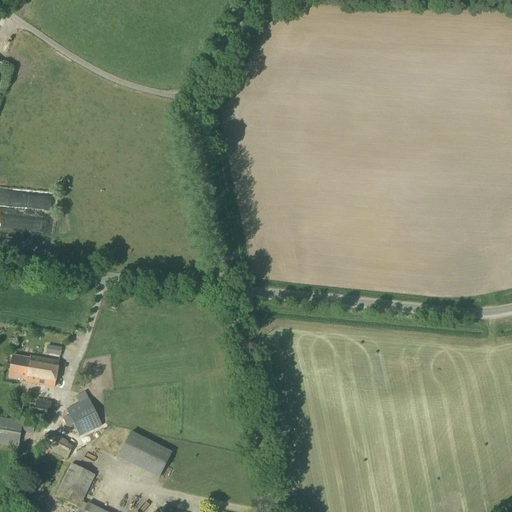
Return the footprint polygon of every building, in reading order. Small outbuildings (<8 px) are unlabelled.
[(47,346),(46,354),(60,356),(61,348),(47,346)] [(12,357),(8,378),(25,381),(25,383),(31,384),(40,386),(53,388),(57,363),(45,360),(29,358),(29,360),(12,357)] [(47,425),(51,403),(24,398),(20,420),(47,425)] [(101,427),(88,399),(66,410),(69,417),(63,420),(67,428),(73,425),(79,437),(101,427)] [(32,434),(33,423),(0,418),(0,445),(18,448),(20,432),(32,434)] [(160,477),(173,452),(132,430),(118,455),(160,477)] [(68,442),(50,433),(49,437),(45,435),(39,447),(66,459),(72,446),(67,444),(68,442)] [(100,511),(81,502),(94,476),(70,464),(53,499),(77,510),(75,511),(100,511)] [(31,481),(22,497),(32,502),(33,503),(43,486),(32,480),(31,481)]
